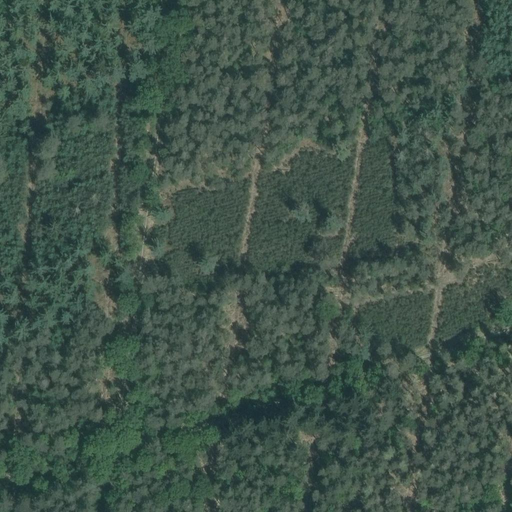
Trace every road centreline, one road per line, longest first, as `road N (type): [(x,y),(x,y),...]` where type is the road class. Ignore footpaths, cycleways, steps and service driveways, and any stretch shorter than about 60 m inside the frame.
road 1 (track): [(105,449),(169,0)]
road 2 (track): [(105,449),(511,323)]
